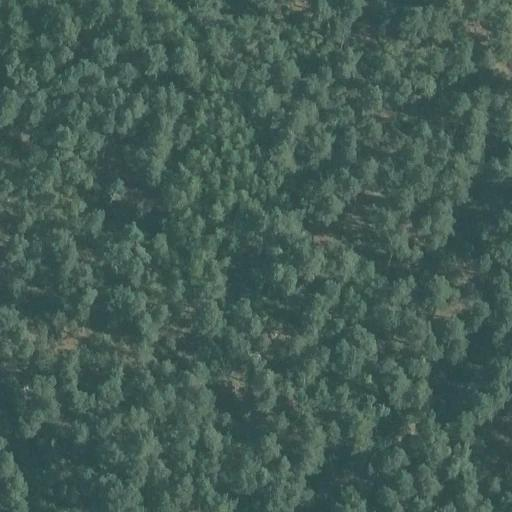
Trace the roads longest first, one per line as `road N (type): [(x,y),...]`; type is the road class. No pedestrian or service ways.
road 1 (track): [(434,420),(162,0)]
road 2 (track): [(511,354),(319,511)]
